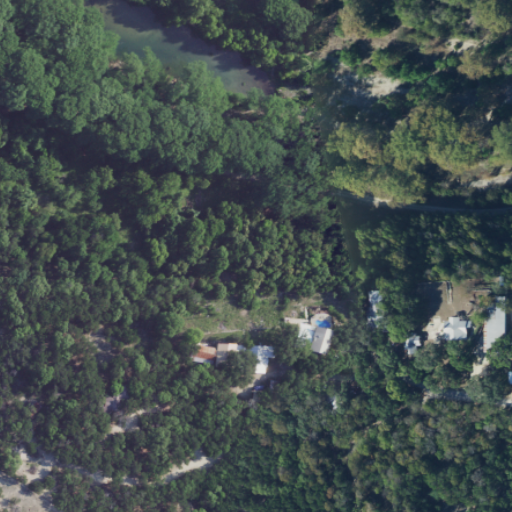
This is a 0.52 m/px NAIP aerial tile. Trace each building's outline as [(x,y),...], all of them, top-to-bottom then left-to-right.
[(502,296),(484,296),(484,349),(502,349),(502,296)] [(441,340),(465,340),(465,317),(441,317),(441,340)] [(320,330),(303,326),(296,355),(314,359),(320,330)] [(208,365),(211,349),(193,345),(190,361),(208,365)] [(262,346),(245,346),(245,373),(262,373),(262,346)]
